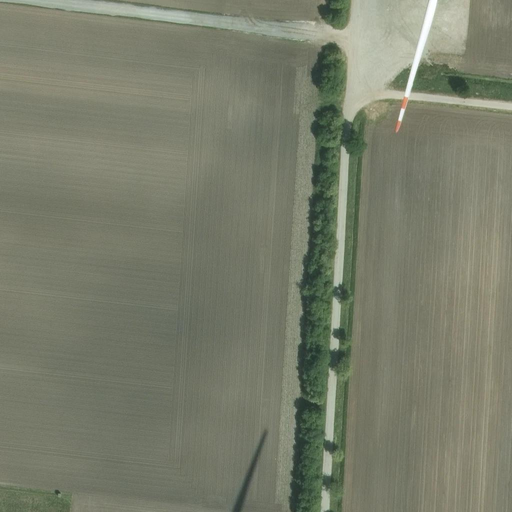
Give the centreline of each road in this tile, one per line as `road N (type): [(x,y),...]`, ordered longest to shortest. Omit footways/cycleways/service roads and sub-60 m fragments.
road 1 (track): [(348,0),(322,511)]
road 2 (track): [(342,100),(397,94),(511,103)]
